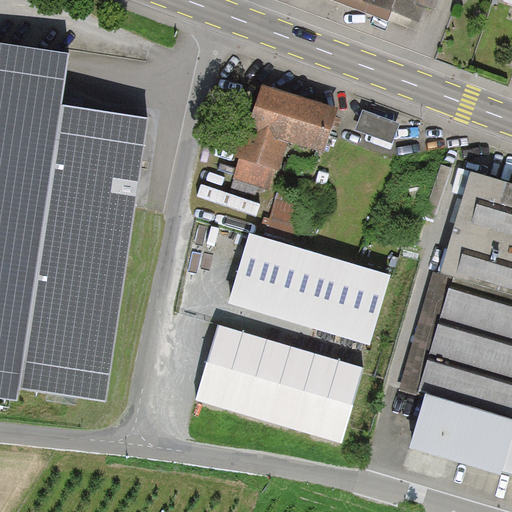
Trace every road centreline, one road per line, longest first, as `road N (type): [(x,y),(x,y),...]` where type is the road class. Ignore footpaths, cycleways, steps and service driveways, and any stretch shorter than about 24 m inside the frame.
road 1 (unclassified): [(228,16),(201,102),(132,445)]
road 2 (unclassified): [(132,445),(342,479),(457,511)]
road 3 (secondary): [(511,121),(228,16)]
road 4 (unclassified): [(132,445),(0,430)]
